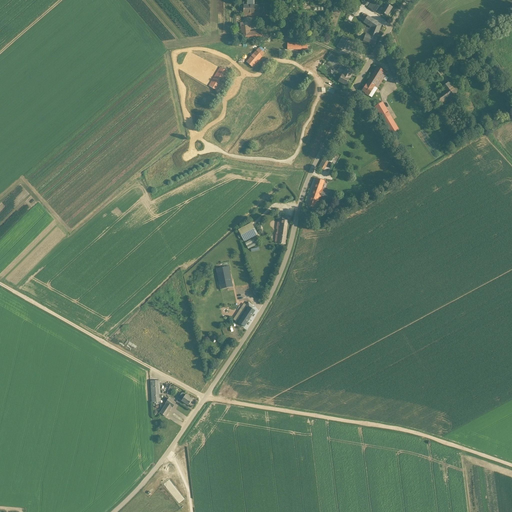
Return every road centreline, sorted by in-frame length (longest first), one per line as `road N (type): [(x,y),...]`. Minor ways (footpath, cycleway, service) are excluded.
road 1 (unclassified): [(111,511),(170,452),(278,284),(314,161),(410,0)]
road 2 (track): [(0,283),(205,397),(411,432),(511,466)]
road 3 (track): [(511,86),(479,44),(408,68),(391,28)]
